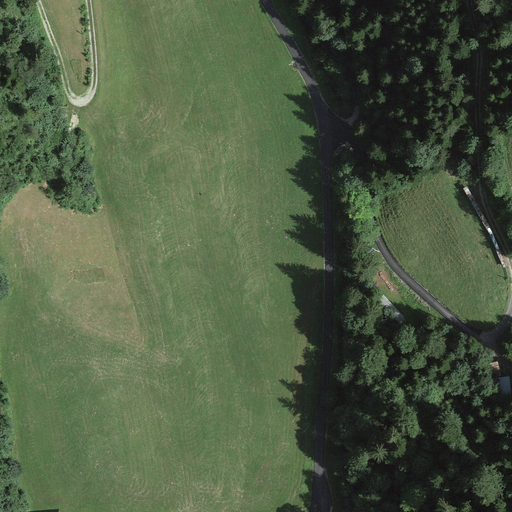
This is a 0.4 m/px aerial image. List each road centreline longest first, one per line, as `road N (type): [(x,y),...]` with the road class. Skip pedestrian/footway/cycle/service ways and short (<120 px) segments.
road 1 (residential): [(323,511),(325,148),(310,83),(265,0)]
road 2 (track): [(323,133),(355,141),(373,238),(427,297),(477,335),(495,332),(511,309)]
road 3 (track): [(511,264),(482,187),(480,53),(469,0)]
road 4 (track): [(36,0),(67,92),(84,102),(94,73),(88,0)]
road 5 (track): [(340,133),(355,117),(355,92),(321,0)]
